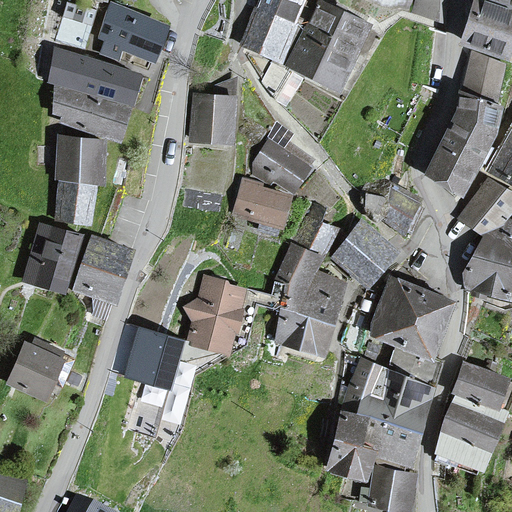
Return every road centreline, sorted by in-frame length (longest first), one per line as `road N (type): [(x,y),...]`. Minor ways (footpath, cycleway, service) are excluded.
road 1 (residential): [(46,511),(155,221),(189,44),(208,0)]
road 2 (residential): [(429,511),(427,447),(457,299),(439,213),(419,171),(452,64),(454,0)]
